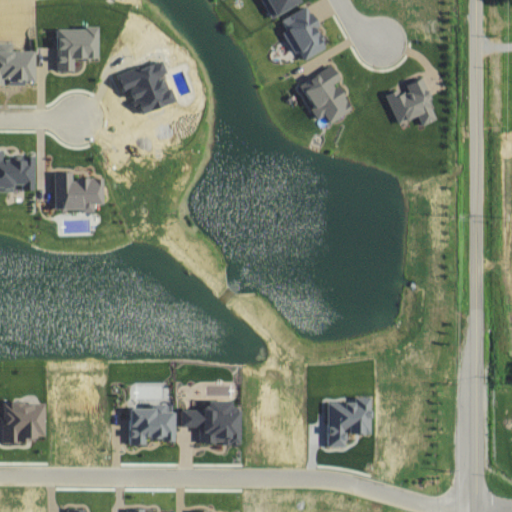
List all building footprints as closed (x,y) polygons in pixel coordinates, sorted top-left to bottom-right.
[(305,2),(303,0),(264,0),(274,18),(305,2)] [(295,53),(302,51),(306,59),(330,48),(311,7),(283,19),(288,31),(286,32),(295,53)] [(100,58),(101,28),(59,27),(58,70),(76,71),(76,58),(100,58)] [(302,85),(316,108),(313,109),(320,120),(327,116),(332,124),(354,110),(338,84),(344,80),(334,65),(302,85)] [(441,119),(424,79),(388,95),(400,125),(420,116),(424,126),(441,119)] [(37,154),(0,154),(0,187),(2,188),(2,191),(20,191),(20,190),(36,190),(37,154)] [(56,173),(57,210),(83,209),(83,213),(97,212),(97,204),(106,204),(105,178),(75,179),(75,172),(56,173)] [(50,437),(50,404),(42,404),(42,400),(7,400),(7,444),(39,444),(39,437),(50,437)] [(329,447),(348,447),(348,434),(373,434),(373,400),(329,400),(329,447)] [(184,427),(203,427),(202,444),(243,445),(244,409),(236,409),(237,401),(213,401),(212,411),(185,410),(184,427)] [(179,441),(180,412),(171,412),(171,406),(134,406),(133,445),(150,445),(150,440),(179,441)]
